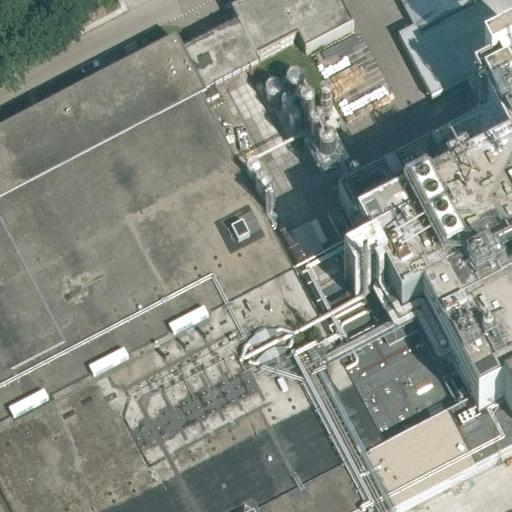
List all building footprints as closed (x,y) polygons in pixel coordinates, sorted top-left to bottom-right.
[(336,0),(262,0),(231,16),(237,28),(256,65),(298,43),(305,58),(353,33),(336,0)] [(337,259),(294,281),(415,507),(511,456),(511,0),(398,0),(416,33),(399,41),(432,103),(466,85),(475,103),(474,103),(487,127),(339,204),(360,246),(337,258),(337,259)] [(0,511),(405,511),(415,507),(294,281),(201,103),(205,102),(203,100),(259,70),(237,28),(181,57),(176,46),(0,137),(0,511)] [(353,84),(327,97),(334,110),(359,97),(353,84)] [(305,211),(281,224),(294,247),(317,234),(305,211)]
